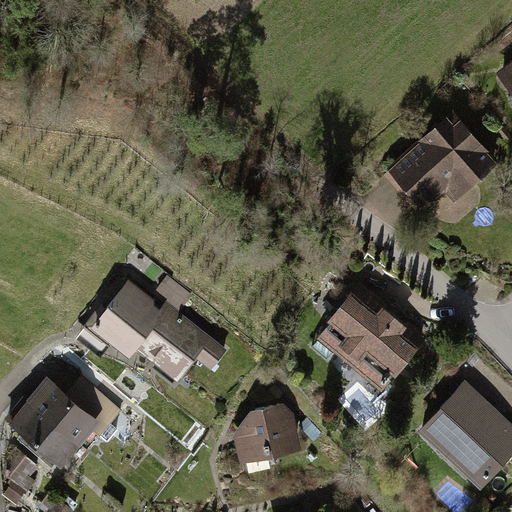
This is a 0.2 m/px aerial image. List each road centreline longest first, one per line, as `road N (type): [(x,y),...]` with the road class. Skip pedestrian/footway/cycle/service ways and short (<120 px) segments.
road 1 (track): [(127,0),(345,204)]
road 2 (residential): [(488,332),(345,204)]
